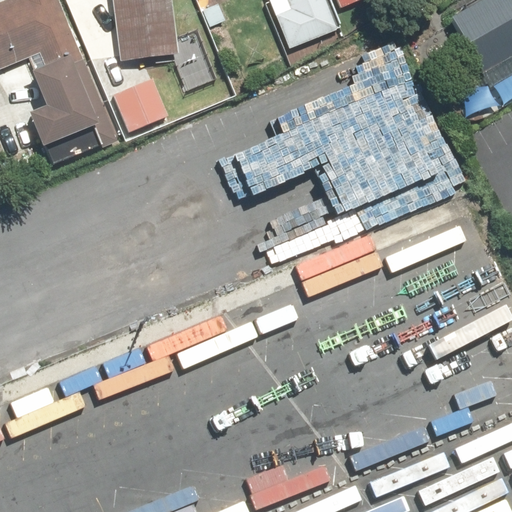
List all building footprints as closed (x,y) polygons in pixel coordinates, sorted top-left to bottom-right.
[(9,0),(0,4),(0,71),(32,58),(38,72),(25,78),(39,111),(19,119),(34,155),(86,133),(95,154),(115,145),(54,0),(9,0)] [(167,0),(107,0),(115,67),(174,60),(167,0)] [(316,0),(262,0),(284,54),(331,36),(316,0)] [(333,0),(339,12),(365,0),(333,0)] [(511,58),(511,0),(477,0),(446,18),(480,77),(511,58)] [(151,83),(110,99),(124,136),(166,119),(151,83)]
